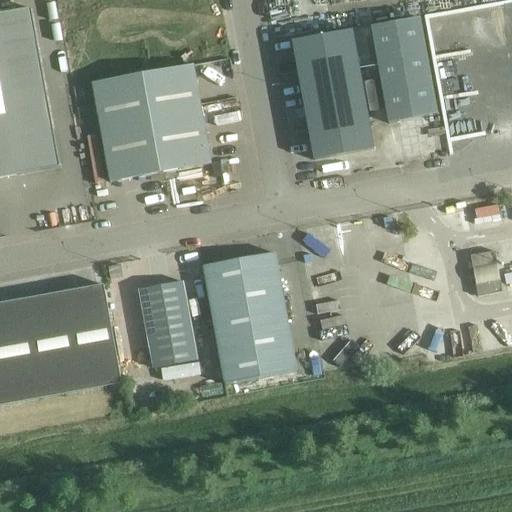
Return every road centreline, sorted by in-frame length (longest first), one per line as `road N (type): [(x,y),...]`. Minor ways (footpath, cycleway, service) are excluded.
road 1 (unclassified): [(0,266),(286,214)]
road 2 (unclassified): [(286,214),(511,170)]
road 3 (unclassified): [(286,214),(244,0)]
